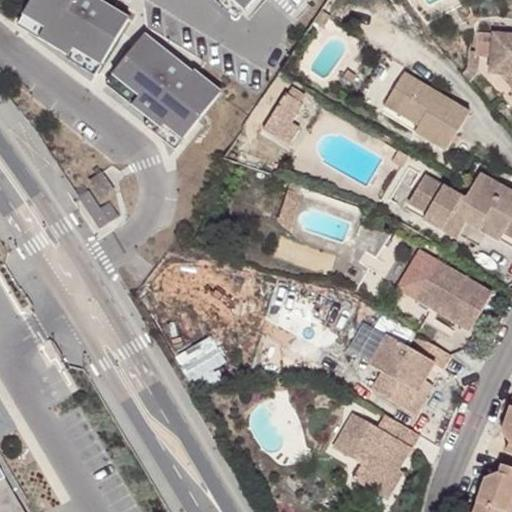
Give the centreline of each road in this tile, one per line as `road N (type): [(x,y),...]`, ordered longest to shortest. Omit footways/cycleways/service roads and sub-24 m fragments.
road 1 (secondary): [(232,511),(0,149)]
road 2 (secondary): [(0,200),(200,511)]
road 3 (residential): [(443,511),(511,358)]
